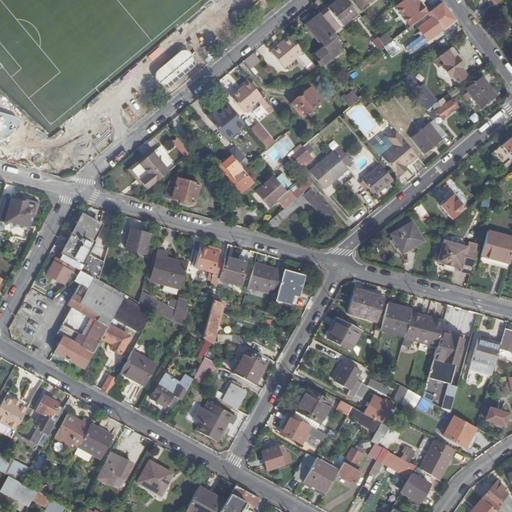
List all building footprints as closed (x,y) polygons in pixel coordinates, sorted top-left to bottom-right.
[(244,0),(253,9),(262,0),(244,0)] [(345,0),(337,0),(319,15),(333,32),(340,26),(341,27),(357,14),(345,0)] [(421,18),(441,3),(438,0),(424,0),(426,1),(415,10),(421,18)] [(455,21),(442,2),(441,3),(421,18),(407,28),(416,39),(411,42),(417,49),(455,21)] [(333,32),(319,15),(306,25),(324,47),(313,56),(322,68),(322,67),(340,52),(341,53),(342,52),(334,42),(338,39),(333,32)] [(199,55),(233,27),(223,16),(189,44),(199,55)] [(363,20),(362,21),(367,27),(368,27),(370,24),(364,16),(361,19),(363,20)] [(304,53),(290,36),(271,51),(285,68),(297,58),(304,53)] [(372,42),(378,50),(383,46),(377,38),(372,42)] [(390,56),(400,47),(392,39),(383,47),(390,56)] [(465,64),(453,47),(434,61),(438,67),(441,65),(449,76),(451,74),(458,83),(467,76),(463,71),(466,68),(464,65),(465,64)] [(182,49),(165,64),(174,74),(191,59),(182,49)] [(253,52),(243,61),(250,69),(260,61),(253,52)] [(316,68),(304,53),(297,58),(310,73),(316,68)] [(163,62),(139,83),(144,89),(148,85),(152,91),(173,73),(163,62)] [(431,107),(405,76),(401,80),(426,111),(431,107)] [(466,88),(480,107),(495,96),(481,77),(466,88)] [(249,82),(248,81),(237,89),(238,91),(249,82)] [(249,82),(238,91),(231,97),(244,112),(245,112),(247,113),(252,109),(251,106),(258,101),(266,110),(270,107),(270,106),(249,82)] [(349,106),(358,99),(352,90),(342,97),(349,106)] [(309,96),(306,92),(291,104),(302,117),(321,102),(314,92),(309,96)] [(445,105),(441,100),(431,107),(441,119),(457,108),(451,100),(445,105)] [(358,102),(345,114),(366,136),(379,124),(358,102)] [(245,124),(228,104),(217,113),(215,110),(207,116),(210,119),(209,120),(226,140),(245,124)] [(129,124),(144,117),(139,106),(124,113),(129,124)] [(0,137),(6,139),(20,126),(17,118),(0,112),(0,137)] [(206,126),(199,117),(194,122),(201,130),(206,126)] [(98,118),(74,140),(88,155),(111,133),(98,118)] [(424,153),(446,135),(434,120),(412,138),(424,153)] [(258,122),(249,130),(262,143),(270,135),(258,122)] [(416,156),(395,131),(387,138),(386,137),(384,137),(372,147),(380,157),(395,174),(404,167),(402,164),(407,161),(408,163),(416,156)] [(7,152),(36,161),(41,146),(12,136),(7,152)] [(501,167),(511,158),(511,136),(491,154),(501,167)] [(177,138),(172,142),(184,155),(188,150),(177,138)] [(291,148),(284,140),(268,153),(271,157),(269,158),(274,164),(280,159),(279,158),(291,148)] [(289,157),(300,170),(314,160),(309,155),(314,151),(307,142),(303,145),(303,146),(289,157)] [(74,144),(47,151),(51,168),(78,162),(74,144)] [(146,190),(176,165),(159,145),(128,170),(146,190)] [(235,146),(228,152),(232,156),(237,163),(244,157),(235,146)] [(334,152),(334,153),(346,167),(352,163),(340,147),(334,152)] [(323,189),(348,170),(346,167),(334,153),(310,173),(323,189)] [(241,194),(255,184),(242,169),(237,163),(232,156),(221,164),(225,169),(223,171),(241,194)] [(374,196),(392,180),(380,165),(361,181),(374,196)] [(301,194),(312,185),(306,178),(297,186),(295,184),(285,192),(273,177),(255,191),(268,207),(276,200),(283,209),(301,194)] [(171,198),(193,204),(198,185),(177,179),(171,198)] [(482,194),(488,190),(493,186),(488,181),(478,189),(482,194)] [(325,219),(334,211),(320,197),(319,198),(310,189),(303,196),(301,194),(283,209),(281,211),(285,216),(306,199),(325,219)] [(37,203),(11,196),(3,223),(27,230),(31,215),(34,216),(37,203)] [(448,201),(447,200),(440,206),(451,220),(464,209),(453,197),(448,201)] [(278,213),(269,221),(273,227),(283,219),(278,213)] [(79,271),(86,274),(90,267),(94,259),(85,254),(100,226),(82,216),(62,253),(63,253),(59,260),(79,271)] [(401,255),(423,243),(412,224),(391,236),(401,255)] [(144,254),(149,234),(130,229),(125,250),(144,254)] [(508,263),(511,247),(511,238),(487,232),(479,262),(497,267),(498,261),(508,263)] [(469,274),(477,245),(469,243),(468,247),(444,241),(438,263),(461,269),(461,272),(469,274)] [(218,278),(223,261),(216,259),(218,252),(206,249),(199,248),(193,268),(212,273),(211,276),(218,278)] [(180,289),(187,264),(165,259),(167,252),(158,250),(150,280),(180,289)] [(76,276),(79,271),(59,260),(55,258),(45,275),(63,284),(70,272),(76,276)] [(245,264),(224,258),(223,261),(218,278),(218,279),(239,285),(245,264)] [(92,269),(89,276),(97,281),(103,263),(94,259),(90,267),(92,269)] [(506,269),(508,263),(498,261),(497,267),(506,269)] [(282,271),(253,264),(247,287),(266,292),(268,287),(277,289),(282,271)] [(89,276),(86,274),(79,271),(76,276),(73,281),(79,284),(67,305),(71,307),(57,334),(63,338),(54,353),(84,369),(112,318),(123,298),(124,295),(100,282),(97,281),(89,276)] [(302,277),(282,271),(277,289),(274,302),(289,306),(292,294),(297,296),(302,277)] [(209,284),(216,286),(218,279),(218,278),(211,276),(209,284)] [(375,323),(382,298),(354,290),(347,314),(375,323)] [(140,294),(138,303),(154,311),(171,321),(174,312),(140,294)] [(293,308),(297,296),(292,294),(289,306),(293,308)] [(123,298),(112,318),(139,333),(150,313),(123,298)] [(212,301),(202,337),(211,342),(222,304),(212,301)] [(410,311),(386,305),(379,330),(403,337),(409,314),(410,311)] [(174,312),(171,321),(178,324),(182,307),(176,306),(174,312)] [(419,341),(425,317),(421,316),(421,317),(409,314),(403,337),(411,339),(419,341)] [(419,341),(435,346),(440,328),(442,322),(429,319),(429,318),(425,317),(419,341)] [(349,350),(359,330),(337,319),(327,338),(349,350)] [(120,354),(130,337),(109,325),(102,339),(111,344),(109,348),(120,354)] [(463,334),(440,328),(435,346),(428,373),(451,379),(463,334)] [(511,333),(503,331),(499,345),(498,348),(511,352),(511,333)] [(411,339),(403,337),(400,347),(408,349),(411,339)] [(498,348),(499,345),(477,339),(471,361),(493,367),(498,348)] [(205,353),(210,345),(205,342),(201,350),(205,353)] [(197,358),(202,360),(203,357),(205,353),(201,350),(197,358)] [(155,365),(131,352),(120,373),(143,386),(155,365)] [(233,374),(253,385),(264,365),(245,354),(233,374)] [(211,372),(215,365),(203,359),(192,380),(199,384),(207,370),(211,372)] [(355,380),(360,371),(345,363),(334,383),(348,390),(346,395),(352,398),(354,395),(361,399),(367,387),(355,380)] [(173,394),(181,399),(189,384),(192,378),(184,374),(179,383),(165,374),(163,377),(160,375),(154,384),(158,386),(150,398),(164,407),(173,394)] [(109,376),(101,390),(108,394),(116,380),(109,376)] [(230,384),(221,401),(234,408),(244,391),(238,388),(230,384)] [(440,408),(450,411),(457,387),(448,384),(440,408)] [(414,409),(420,395),(399,386),(393,399),(414,409)] [(319,424),(330,403),(307,390),(296,412),(319,424)] [(43,446),(63,408),(51,402),(52,399),(44,395),(36,411),(40,413),(34,425),(29,423),(22,435),(43,446)] [(364,414),(380,423),(385,414),(386,415),(392,403),(385,399),(383,402),(373,396),(364,414)] [(0,423),(15,431),(27,410),(5,398),(0,406),(0,423)] [(195,431),(216,442),(226,423),(231,425),(235,417),(207,402),(203,409),(199,407),(192,420),(199,424),(195,431)] [(377,430),(380,423),(364,414),(351,407),(348,414),(377,430)] [(485,420),(504,426),(508,415),(489,408),(485,420)] [(90,424),(91,423),(83,419),(82,422),(81,424),(74,420),(75,418),(67,414),(54,438),(69,446),(68,448),(75,452),(78,447),(90,424)] [(310,427),(289,415),(279,432),(301,444),(310,427)] [(475,428),(454,417),(443,437),(464,448),(475,428)] [(112,436),(90,424),(78,447),(100,459),(112,436)] [(376,431),(383,435),(387,428),(380,424),(376,431)] [(440,476),(454,450),(434,440),(421,465),(440,476)] [(266,470),(283,465),(277,447),(260,451),(266,470)] [(362,452),(355,448),(353,451),(351,450),(336,475),(354,485),(360,474),(353,469),(362,452)] [(413,452),(406,448),(401,459),(408,463),(413,452)] [(408,464),(387,451),(381,463),(402,475),(408,464)] [(103,468),(102,467),(96,478),(112,486),(118,475),(124,478),(132,463),(111,453),(103,468)] [(23,483),(30,470),(2,455),(0,459),(0,470),(8,476),(23,483)] [(296,465),(301,457),(296,455),(291,463),(296,465)] [(315,459),(302,482),(324,494),(337,471),(315,459)] [(160,494),(172,473),(149,460),(137,482),(160,494)] [(440,476),(421,465),(419,469),(438,479),(440,476)] [(411,474),(400,492),(419,503),(424,493),(422,492),(427,484),(411,474)] [(492,486),(481,499),(494,510),(496,509),(499,511),(505,511),(510,506),(502,499),(506,494),(502,491),(504,489),(497,483),(503,476),(501,475),(496,482),(492,486)] [(37,491),(23,483),(8,476),(1,490),(29,505),(32,500),(37,491)] [(431,486),(427,484),(422,492),(424,493),(419,503),(421,504),(427,495),(431,486)] [(254,508),(259,498),(235,485),(227,500),(220,511),(239,511),(243,507),(245,503),(249,505),(254,508)] [(213,511),(220,500),(198,488),(185,511),(213,511)] [(48,511),(62,511),(65,507),(50,499),(37,491),(32,500),(46,507),(45,510),(48,511)] [(496,511),(494,510),(481,499),(470,511),(496,511)]
